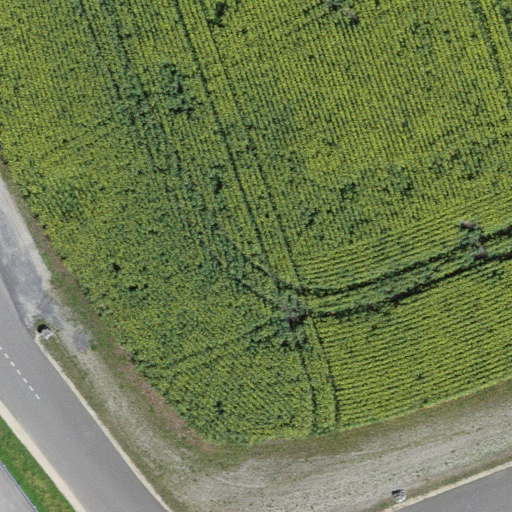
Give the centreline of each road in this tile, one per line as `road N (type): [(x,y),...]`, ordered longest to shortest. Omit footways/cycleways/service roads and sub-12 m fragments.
road 1 (track): [(511,391),(286,492),(204,500),(45,296),(0,214)]
road 2 (unclassified): [(511,503),(487,511),(125,511),(0,350)]
